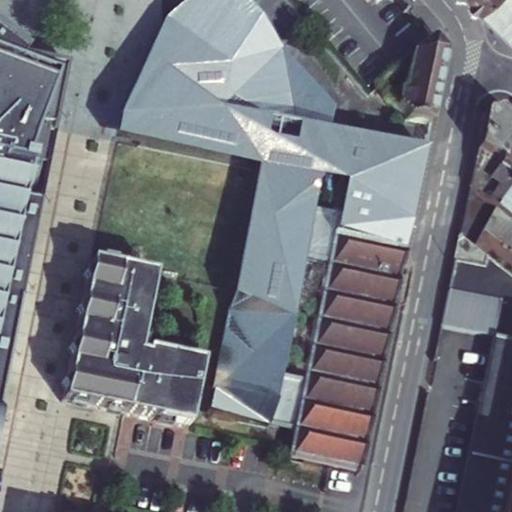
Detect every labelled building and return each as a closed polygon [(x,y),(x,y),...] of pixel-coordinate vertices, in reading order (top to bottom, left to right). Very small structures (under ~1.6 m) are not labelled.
[(190,0),(160,24),(154,58),(200,69),(215,5),(218,0),(190,0)] [(271,174),(261,223),(331,237),(331,245),(408,260),(427,168),(350,149),(356,139),(332,138),(336,115),(245,0),(218,0),(215,5),(274,67),(264,123),(254,171),(271,174)] [(511,0),(489,0),(483,6),(511,33),(511,0)] [(154,58),(146,100),(173,105),(264,123),(274,67),(215,5),(200,69),(154,58)] [(115,124),(111,143),(137,148),(142,123),(146,100),(154,58),(160,24),(135,80),(115,124)] [(0,299),(19,303),(67,68),(34,60),(0,33),(0,299)] [(428,127),(442,55),(430,41),(395,70),(397,70),(404,73),(399,96),(395,95),(394,99),(384,94),(381,96),(384,100),(403,122),(428,127)] [(146,100),(142,123),(168,128),(173,105),(146,100)] [(142,123),(137,148),(254,171),(264,123),(173,105),(168,128),(142,123)] [(511,151),(511,126),(496,113),(496,112),(481,116),(467,188),(478,198),(511,151)] [(356,139),(350,149),(427,168),(431,158),(356,139)] [(511,151),(478,198),(495,212),(511,187),(511,151)] [(244,220),(261,223),(271,174),(254,171),(244,220)] [(511,187),(495,212),(510,224),(511,220),(511,187)] [(231,290),(248,293),(261,223),(244,220),(231,290)] [(261,223),(248,293),(231,290),(207,415),(292,433),(287,460),(357,474),(401,301),(408,260),(331,245),(331,237),(261,223)] [(452,262),(482,269),(484,259),(457,238),(452,262)] [(445,294),(497,304),(503,274),(502,273),(482,269),(452,262),(445,294)] [(151,277),(87,264),(59,403),(120,416),(186,429),(199,365),(136,352),(151,277)] [(511,345),(510,345),(511,337),(511,281),(503,274),(497,304),(472,428),(460,487),(511,498),(511,345)] [(0,395),(19,303),(0,299),(0,395)] [(511,511),(511,498),(460,487),(454,511),(511,511)]
